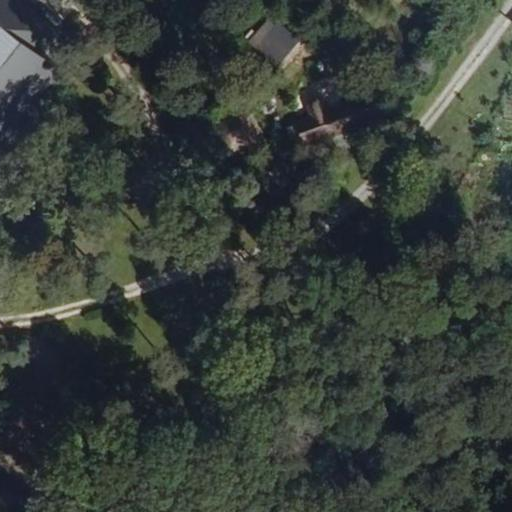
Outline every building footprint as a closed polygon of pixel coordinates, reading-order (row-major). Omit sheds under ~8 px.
[(0,0),(0,153),(64,70),(42,53),(32,45),(3,23),(13,10),(19,3),(15,0),(0,0)] [(42,53),(58,33),(19,3),(13,10),(42,32),(32,45),(42,53)] [(378,112),(375,104),(389,99),(384,84),(369,89),(369,88),(329,103),(315,108),(299,114),(308,136),(326,129),(334,150),(353,143),(346,124),(378,112)] [(329,103),(325,92),(311,98),(315,108),(329,103)] [(258,111),(275,130),(290,116),(272,97),(258,111)] [(267,139),(242,108),(211,133),(236,164),(267,139)]
